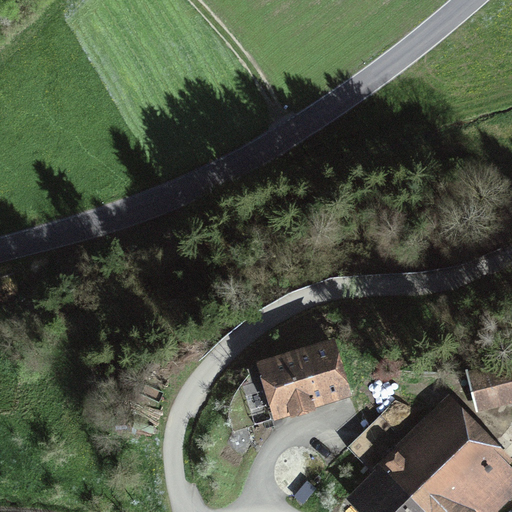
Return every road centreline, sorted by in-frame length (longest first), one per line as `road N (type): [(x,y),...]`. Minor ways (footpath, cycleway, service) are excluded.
road 1 (tertiary): [(0,248),(113,218),(246,159),(364,83),(469,0)]
road 2 (unclassified): [(511,251),(441,278),(316,292),(238,337),(201,378),(180,419),(175,457),(183,511)]
road 3 (track): [(195,0),(292,131)]
